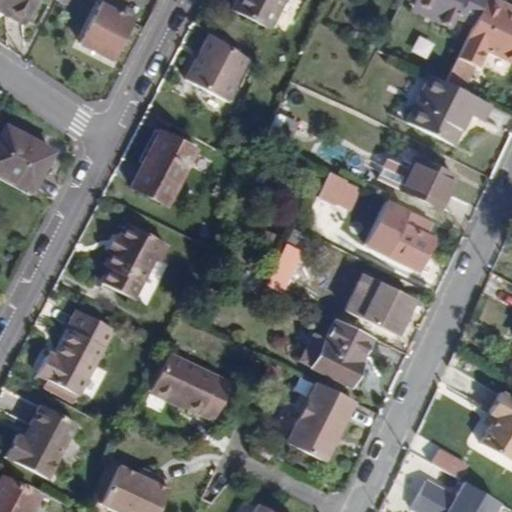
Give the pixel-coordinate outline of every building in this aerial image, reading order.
[(0,0),(0,4),(23,17),(32,0),(0,0)] [(239,0),(232,12),(269,32),(285,0),(239,0)] [(414,0),(413,3),(438,14),(435,21),(451,29),(456,18),(472,26),(481,7),(484,0),(414,0)] [(511,21),(511,13),(484,0),(481,7),(511,21)] [(0,11),(20,22),(23,17),(0,4),(0,11)] [(81,44),(109,59),(128,21),(100,7),(81,44)] [(483,54),(511,68),(511,67),(511,21),(481,7),(472,26),(455,62),(473,71),(475,72),(483,54)] [(425,55),(430,41),(414,35),(409,50),(425,55)] [(182,83),(223,105),(248,59),(207,36),(182,83)] [(473,71),(455,62),(444,84),(462,93),(473,71)] [(479,123),(487,105),(462,93),(444,84),(429,77),(406,124),(452,146),(466,117),(479,123)] [(275,138),(287,143),(293,128),(282,123),(275,138)] [(0,177),(30,193),(53,153),(4,127),(0,134),(0,177)] [(129,187),(164,205),(191,150),(158,132),(129,187)] [(380,157),(372,178),(391,185),(399,165),(380,157)] [(399,190),(436,208),(450,179),(412,161),(399,190)] [(344,182),(327,174),(315,198),(332,207),(344,182)] [(386,257),(407,214),(379,200),(358,243),(386,257)] [(386,257),(416,271),(431,240),(426,238),(431,226),(407,214),(386,257)] [(98,287),(128,303),(147,265),(153,268),(162,249),(123,228),(115,244),(109,257),(102,271),(105,272),(98,287)] [(103,254),(109,257),(115,244),(110,241),(103,254)] [(264,286),(280,294),(293,266),(277,258),(264,286)] [(411,299),(360,276),(342,313),(393,336),(411,299)] [(34,377),(76,398),(110,333),(74,314),(65,333),(67,334),(53,360),(45,356),(34,377)] [(359,365),(357,364),(370,338),(333,320),(322,342),(312,337),(299,363),(348,387),(359,365)] [(144,388),(149,391),(168,353),(162,350),(144,388)] [(217,424),(235,386),(168,353),(149,391),(217,424)] [(282,443),(320,462),(350,402),(312,383),(282,443)] [(476,448),(509,464),(511,459),(511,404),(493,396),(483,416),(490,420),(484,432),(476,448)] [(14,436),(3,458),(45,481),(74,425),(38,407),(26,429),(28,431),(23,441),(14,436)] [(477,428),(484,432),(490,420),(483,416),(477,428)] [(432,446),(424,464),(461,479),(469,461),(432,446)] [(90,500),(97,503),(114,466),(108,463),(90,500)] [(97,503),(114,511),(154,511),(168,483),(153,476),(150,483),(137,477),(114,466),(97,503)] [(137,477),(150,483),(153,476),(140,470),(137,477)] [(410,511),(487,511),(494,501),(454,479),(447,492),(424,479),(407,510),(410,511)] [(0,511),(30,511),(36,502),(0,483),(0,511)]
